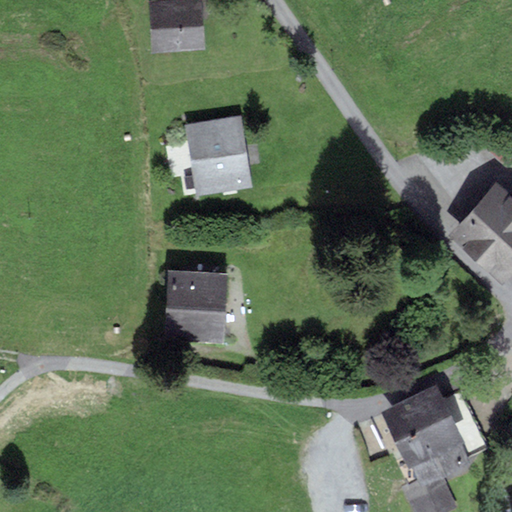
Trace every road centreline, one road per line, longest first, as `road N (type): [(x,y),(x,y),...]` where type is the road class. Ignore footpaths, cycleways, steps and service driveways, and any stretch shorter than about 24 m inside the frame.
road 1 (unclassified): [(511,333),(378,402),(340,406),(116,367),(52,364),(0,393)]
road 2 (residential): [(273,0),(416,204),(511,300)]
